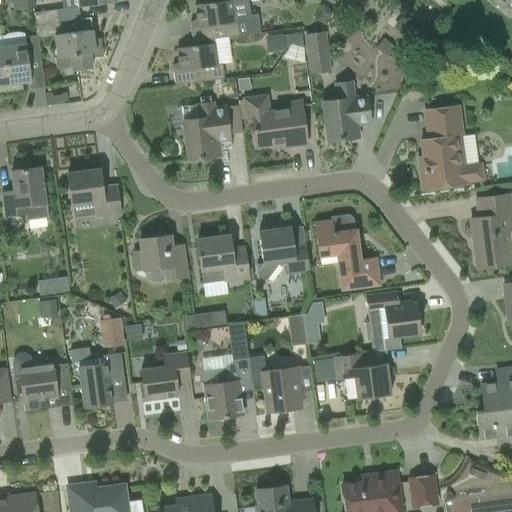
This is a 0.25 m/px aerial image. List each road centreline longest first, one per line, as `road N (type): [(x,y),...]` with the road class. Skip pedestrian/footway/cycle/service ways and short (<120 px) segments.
road 1 (residential): [(0,457),(146,439),(203,459),(419,429),(459,297),(362,181),(175,203),(105,116)]
road 2 (residential): [(105,116),(154,0)]
